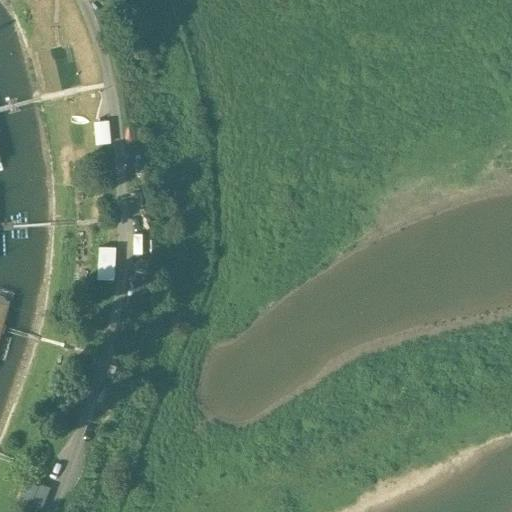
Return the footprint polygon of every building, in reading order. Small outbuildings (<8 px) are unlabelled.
[(8,61),(0,63),(0,111),(17,167),(39,160),(8,61)] [(110,143),(108,121),(93,122),(95,145),(110,143)] [(99,277),(112,277),(113,249),(101,249),(99,277)] [(12,297),(0,337),(0,378),(5,380),(28,302),(12,297)] [(29,504),(41,508),(49,486),(38,481),(29,504)]
